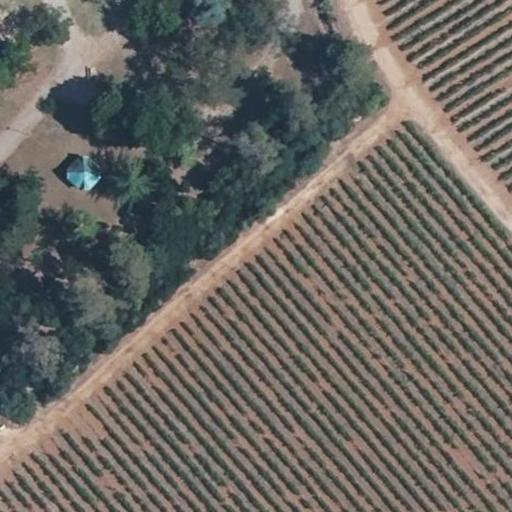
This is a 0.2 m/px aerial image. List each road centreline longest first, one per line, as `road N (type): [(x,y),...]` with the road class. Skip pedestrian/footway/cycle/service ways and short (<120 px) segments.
road 1 (track): [(0,461),(386,116),(411,103)]
road 2 (track): [(361,0),(411,103),(511,221)]
